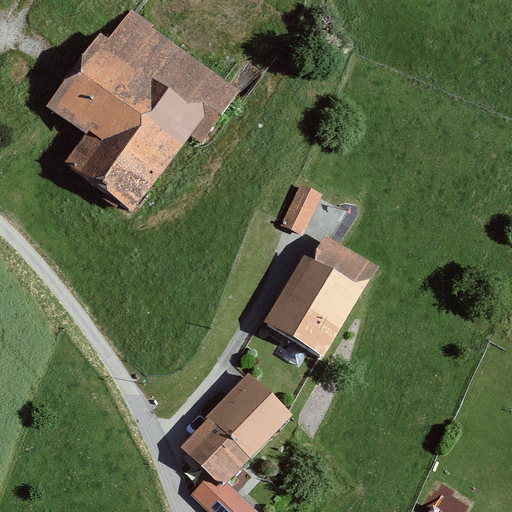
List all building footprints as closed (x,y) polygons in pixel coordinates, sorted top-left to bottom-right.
[(127,3),(51,103),(93,135),(72,163),(133,209),(189,135),(201,144),(243,90),(127,3)] [(321,192),(300,182),(281,223),(302,233),(321,192)] [(313,235),(264,321),(323,354),(372,268),(313,235)] [(249,374),(181,443),(213,474),(223,485),(228,481),(291,415),(249,374)] [(259,511),(228,481),(223,485),(213,474),(192,495),(208,511),(259,511)] [(433,511),(464,511),(470,498),(443,488),(433,511)]
